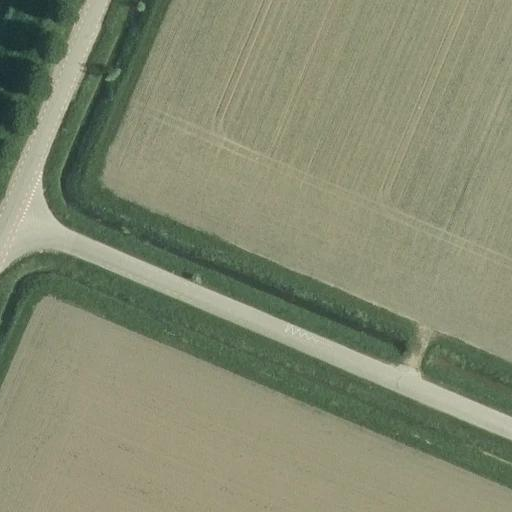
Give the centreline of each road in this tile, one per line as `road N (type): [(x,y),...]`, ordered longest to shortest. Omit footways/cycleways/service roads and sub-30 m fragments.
road 1 (unclassified): [(511,429),(7,216)]
road 2 (tertiary): [(7,216),(98,0)]
